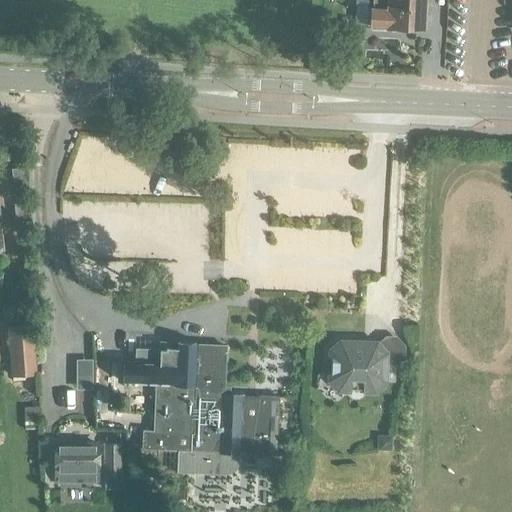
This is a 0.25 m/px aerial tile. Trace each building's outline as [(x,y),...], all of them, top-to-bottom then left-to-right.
[(367,0),(367,11),(371,11),(370,26),(424,29),(425,0),(367,0)] [(473,183),(474,170),(453,170),(452,183),(473,183)] [(478,198),(501,199),(502,170),(479,170),(478,198)] [(450,274),(469,273),(468,257),(449,258),(450,274)] [(35,325),(30,267),(20,268),(20,277),(22,277),(25,314),(29,314),(30,326),(10,327),(14,376),(38,374),(34,325),(35,325)] [(455,356),(477,358),(480,333),(457,331),(455,356)] [(485,345),(511,345),(511,334),(486,334),(485,345)] [(224,394),(226,346),(174,343),(174,349),(166,348),(166,351),(160,351),(136,350),(135,363),(124,362),(123,382),(156,384),(153,432),(143,431),(142,448),(178,450),(176,472),(192,473),(223,475),(229,471),(235,466),(238,459),(239,452),(276,454),(279,397),(224,394)] [(341,344),(332,352),(331,381),(339,390),(350,390),(351,394),(354,397),(359,397),(362,395),(364,391),(375,391),(384,383),(384,366),(396,366),(405,358),(405,355),(385,354),(377,345),(341,344)] [(23,439),(39,438),(38,417),(22,417),(23,439)] [(97,444),(56,444),(57,482),(98,482),(97,444)]
